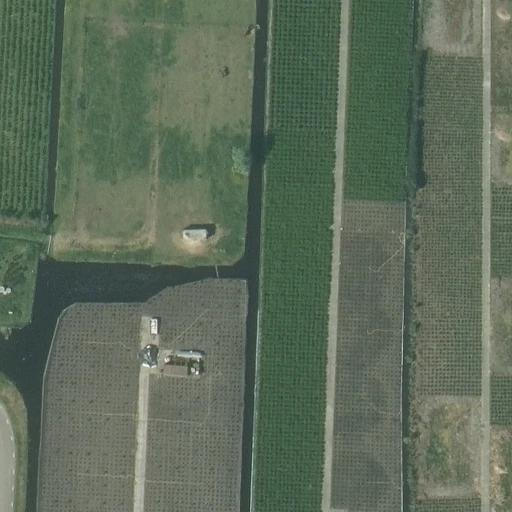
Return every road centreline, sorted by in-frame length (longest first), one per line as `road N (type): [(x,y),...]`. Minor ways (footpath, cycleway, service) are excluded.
road 1 (track): [(324,511),(343,0)]
road 2 (track): [(139,511),(147,323)]
